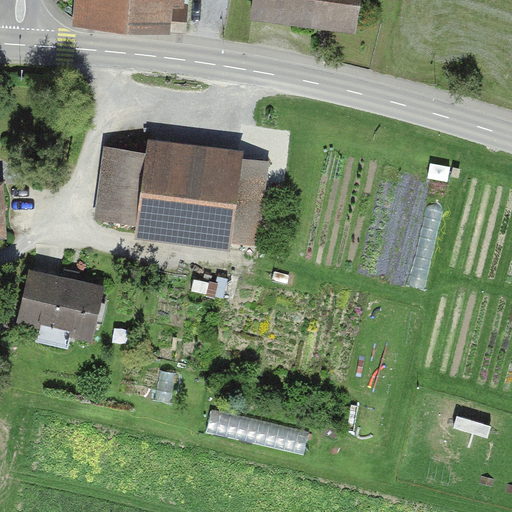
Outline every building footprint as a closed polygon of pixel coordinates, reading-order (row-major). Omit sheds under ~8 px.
[(76,0),(74,22),(167,30),(167,21),(180,21),(181,0),(76,0)] [(249,0),(247,15),(354,29),(357,0),(249,0)] [(240,149),(142,136),(140,148),(102,143),(92,216),(130,221),(128,236),(254,252),(267,160),(239,156),(240,149)] [(31,267),(17,323),(37,328),(34,341),(66,349),(69,336),(91,341),(96,321),(100,322),(105,301),(101,300),(105,285),(31,267)] [(208,380),(112,361),(107,386),(203,404),(208,380)] [(214,408),(210,432),(307,452),(312,428),(214,408)]
